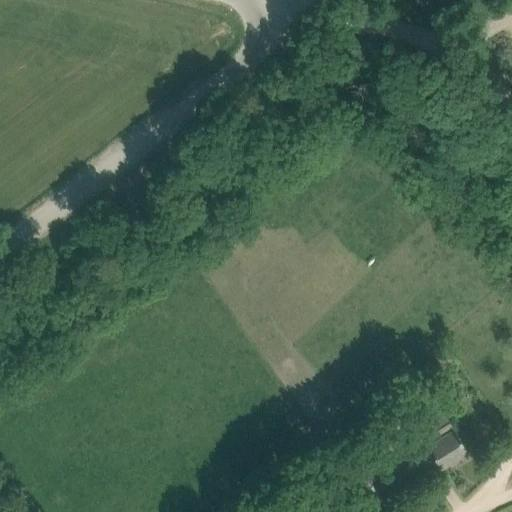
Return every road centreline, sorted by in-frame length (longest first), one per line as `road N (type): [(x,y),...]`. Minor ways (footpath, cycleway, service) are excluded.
road 1 (unclassified): [(0,254),(301,8),(263,0)]
road 2 (track): [(511,115),(434,43),(301,8),(314,0)]
